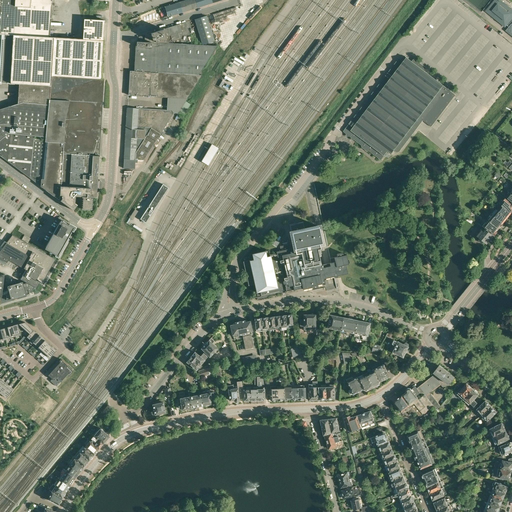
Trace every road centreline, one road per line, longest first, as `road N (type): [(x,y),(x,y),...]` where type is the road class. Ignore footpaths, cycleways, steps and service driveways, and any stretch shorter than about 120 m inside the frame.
road 1 (residential): [(230,312),(238,256),(407,43)]
road 2 (residential): [(426,333),(335,301),(230,312)]
road 3 (unclassified): [(89,225),(110,188),(113,38)]
road 4 (tertiary): [(133,433),(223,413),(311,409)]
road 5 (track): [(0,479),(62,403),(99,345),(98,332)]
road 6 (residential): [(230,312),(202,330),(127,420)]
road 7 (unclassified): [(113,38),(238,0)]
road 8 (residential): [(428,511),(380,395)]
